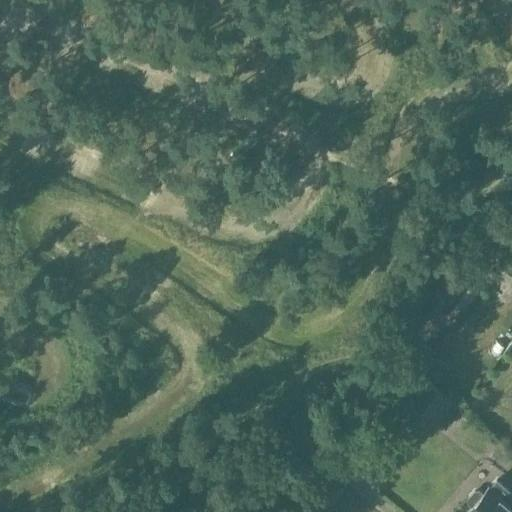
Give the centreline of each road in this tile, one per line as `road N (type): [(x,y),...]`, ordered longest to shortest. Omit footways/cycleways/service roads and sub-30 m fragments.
road 1 (track): [(511,164),(386,341),(284,378),(244,427),(179,446),(70,511)]
road 2 (track): [(117,511),(220,466),(312,451)]
road 3 (unclassified): [(385,511),(276,423)]
